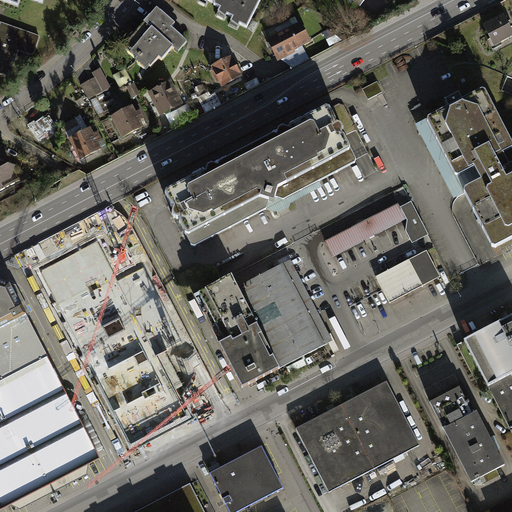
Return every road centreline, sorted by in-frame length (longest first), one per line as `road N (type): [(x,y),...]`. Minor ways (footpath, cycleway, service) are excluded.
road 1 (primary): [(462,0),(0,243)]
road 2 (residential): [(511,283),(74,511)]
road 3 (residential): [(134,0),(0,114)]
